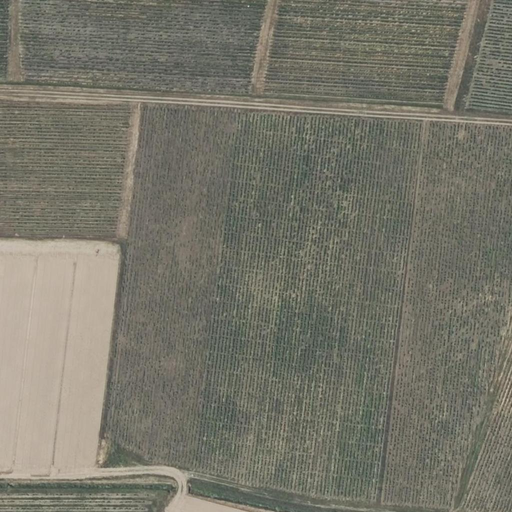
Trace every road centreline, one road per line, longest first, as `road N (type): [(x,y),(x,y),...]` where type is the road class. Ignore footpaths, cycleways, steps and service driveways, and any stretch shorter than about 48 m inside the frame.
road 1 (track): [(511,124),(0,94)]
road 2 (track): [(0,474),(186,478)]
